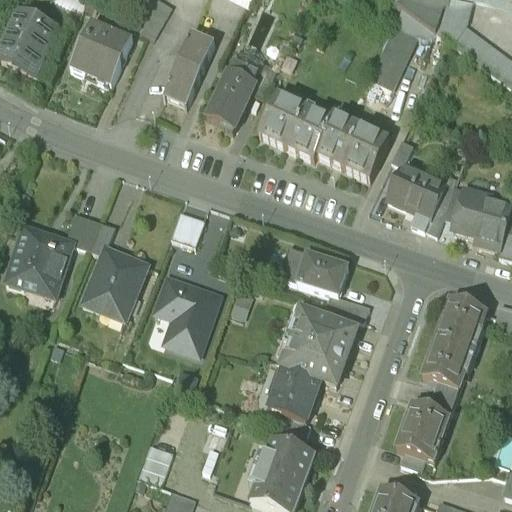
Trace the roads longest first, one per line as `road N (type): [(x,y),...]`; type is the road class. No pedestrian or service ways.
road 1 (residential): [(426,267),(58,141),(0,108)]
road 2 (residential): [(426,267),(341,511)]
